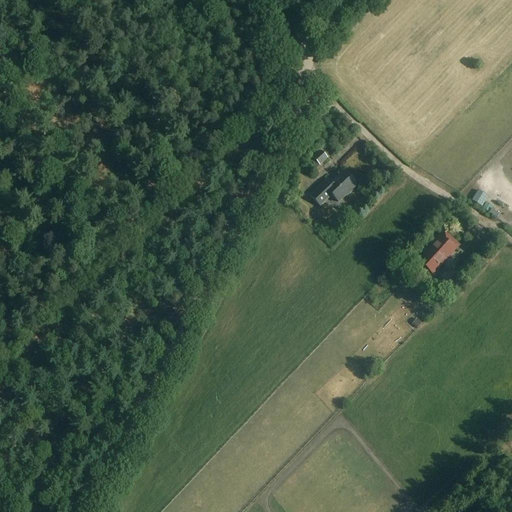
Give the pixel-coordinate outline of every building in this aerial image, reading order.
[(328,115),(321,109),(310,119),(317,126),(328,115)] [(328,158),(322,152),(310,163),(316,169),(328,158)] [(357,185),(344,172),(332,184),(327,179),(316,190),(317,191),(312,195),(311,195),(310,196),(320,206),(331,195),(338,202),(346,195),(347,196),(351,192),(352,191),(351,190),(357,185)] [(488,220),(492,211),(484,208),(481,217),(488,220)] [(450,236),(444,230),(430,245),(432,246),(418,261),(423,265),(421,267),(421,269),(425,272),(427,272),(428,270),(433,274),(438,267),(440,267),(443,264),(443,262),(458,246),(449,238),(450,236)] [(461,278),(452,270),(438,285),(447,293),(461,278)] [(414,315),(421,322),(426,316),(419,309),(414,315)]
